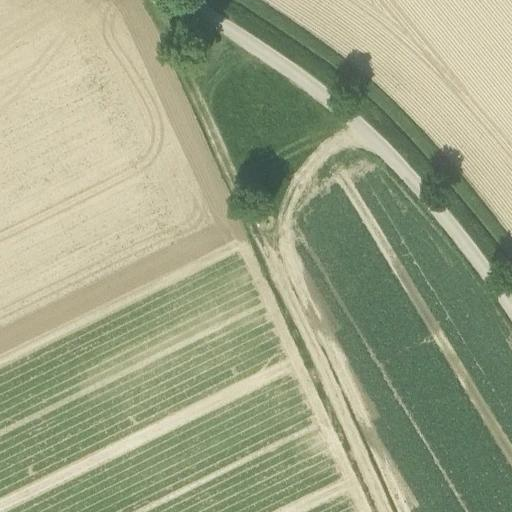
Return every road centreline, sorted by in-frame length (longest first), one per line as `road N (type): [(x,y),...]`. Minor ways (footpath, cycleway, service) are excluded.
road 1 (track): [(155,0),(392,511)]
road 2 (unclassified): [(511,301),(337,106),(236,29),(183,0)]
